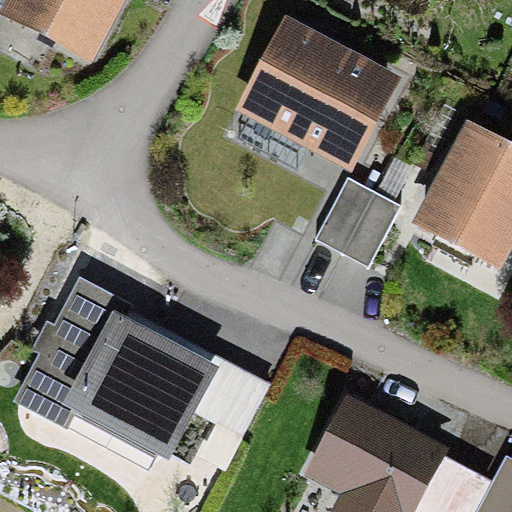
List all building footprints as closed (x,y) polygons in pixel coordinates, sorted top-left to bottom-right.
[(113,0),(22,0),(12,21),(84,58),(113,0)] [(386,91),(299,45),(263,114),(350,160),(386,91)] [(511,240),(511,165),(469,143),(423,230),(497,269),(511,240)] [(341,257),(372,197),(351,186),(319,246),(341,257)] [(372,197),(341,257),(369,272),(401,212),(372,197)] [(202,369),(114,323),(75,399),(163,445),(202,369)] [(277,392),(229,368),(202,422),(250,446),(277,392)] [(409,511),(437,455),(344,410),(310,481),(340,495),(331,511),(409,511)] [(511,511),(511,472),(485,459),(457,511),(511,511)]
